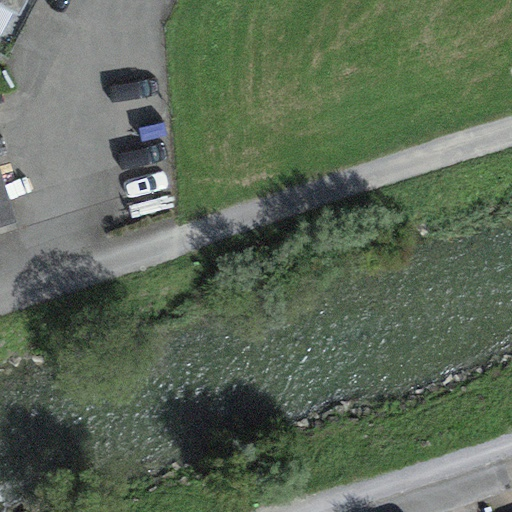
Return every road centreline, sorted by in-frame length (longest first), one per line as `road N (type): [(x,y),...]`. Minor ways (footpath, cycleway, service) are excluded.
road 1 (track): [(511,130),(215,224)]
road 2 (residential): [(215,224),(0,295)]
